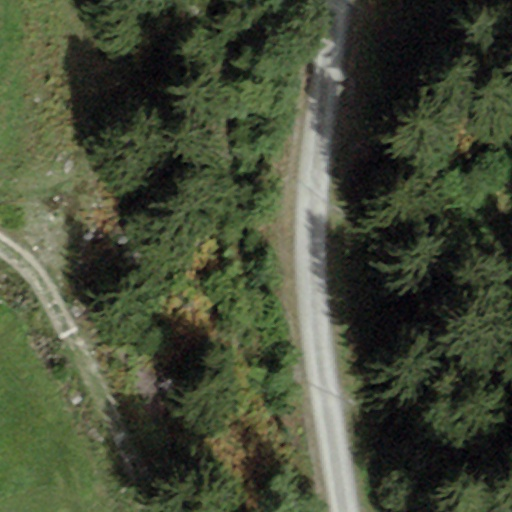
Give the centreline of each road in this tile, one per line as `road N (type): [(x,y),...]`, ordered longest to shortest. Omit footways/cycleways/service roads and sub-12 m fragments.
road 1 (track): [(348,511),(312,261),(338,0)]
road 2 (track): [(149,511),(99,377),(56,301),(0,248)]
